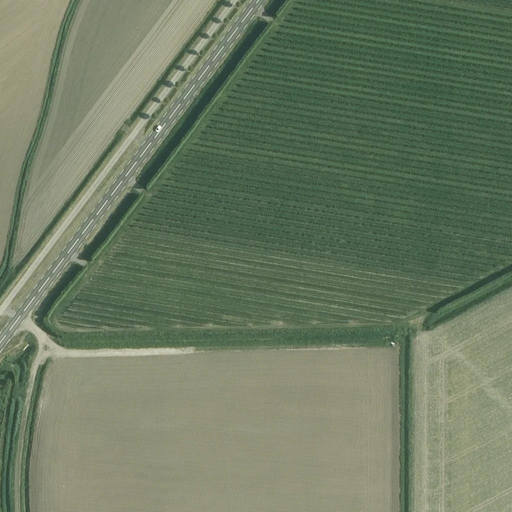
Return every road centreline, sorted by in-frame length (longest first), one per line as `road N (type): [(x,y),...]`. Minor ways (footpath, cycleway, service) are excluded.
road 1 (secondary): [(0,344),(260,0)]
road 2 (track): [(21,511),(42,343),(5,307)]
